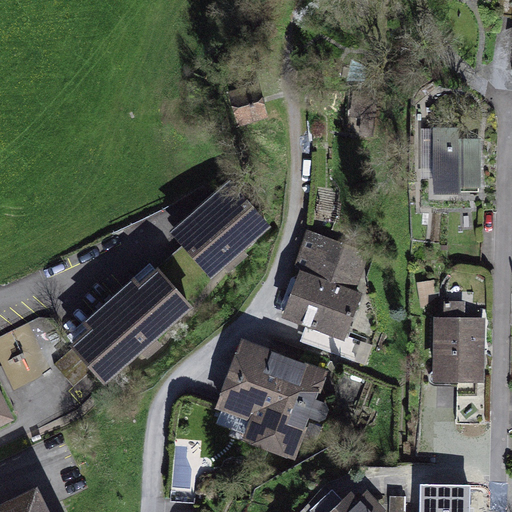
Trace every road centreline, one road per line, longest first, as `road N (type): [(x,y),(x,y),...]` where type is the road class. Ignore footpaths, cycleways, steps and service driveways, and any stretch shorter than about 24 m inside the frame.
road 1 (residential): [(498,511),(511,116)]
road 2 (unknown): [(0,300),(129,251)]
